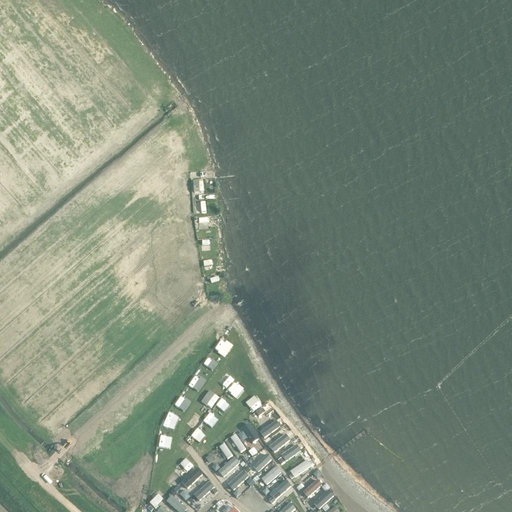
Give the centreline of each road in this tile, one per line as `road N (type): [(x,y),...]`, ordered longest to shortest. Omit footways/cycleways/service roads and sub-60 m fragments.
road 1 (track): [(126,511),(155,417),(200,342),(181,178)]
road 2 (track): [(192,454),(245,383),(220,362),(178,415),(185,446),(159,468)]
